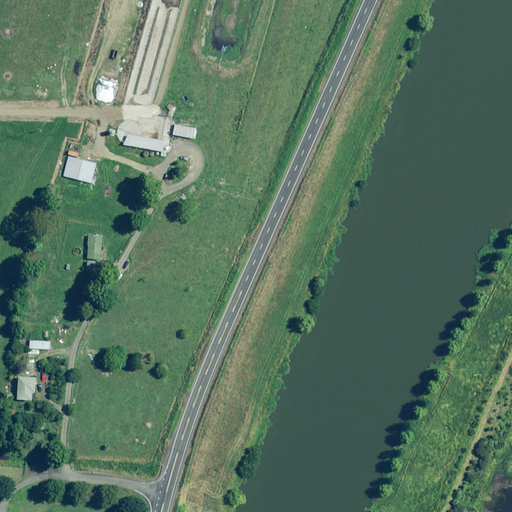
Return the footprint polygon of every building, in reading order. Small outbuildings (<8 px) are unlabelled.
[(194,128),(175,124),(172,135),(192,138),(194,128)] [(123,145),(160,151),(159,157),(165,158),(166,152),(167,152),(169,142),(125,134),(123,145)] [(96,163),(68,156),(63,176),(91,183),(96,163)] [(86,272),(99,273),(102,236),(88,236),(86,272)] [(49,349),(50,341),(30,340),(29,348),(49,349)] [(35,377),(18,377),(17,399),(31,400),(31,392),(35,392),(35,377)]
